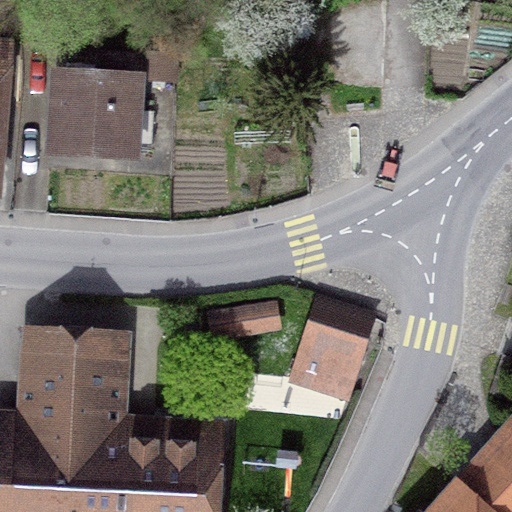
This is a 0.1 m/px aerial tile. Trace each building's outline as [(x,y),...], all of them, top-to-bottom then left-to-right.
[(0,98),(7,99),(12,49),(0,47),(0,98)] [(60,80),(56,146),(130,151),(134,84),(60,80)] [(318,300),(300,354),(355,372),(373,317),(318,300)] [(199,511),(204,449),(117,445),(122,344),(28,339),(24,420),(1,419),(0,439),(0,511),(199,511)] [(511,511),(511,415),(489,442),(428,511),(511,511)]
